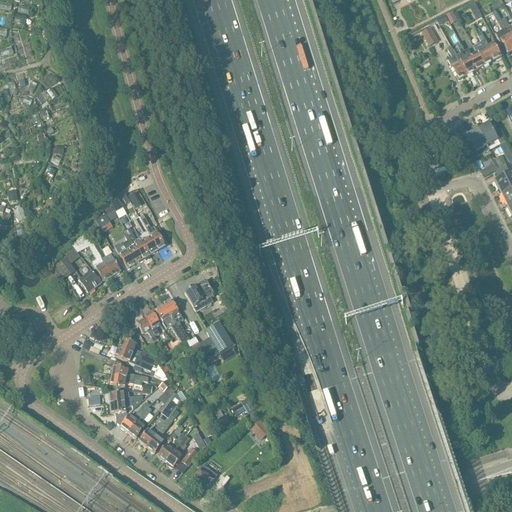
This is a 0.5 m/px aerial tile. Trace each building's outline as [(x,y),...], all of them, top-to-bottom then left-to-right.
[(498,6),(494,8),(495,10),(499,8),(503,6),(501,2),(497,4),(498,6)] [(0,3),(0,10),(10,12),(11,6),(0,3)] [(19,7),(18,14),(28,15),(29,9),(19,7)] [(452,13),(446,16),(451,26),(457,23),(452,13)] [(503,47),(507,55),(511,51),(511,41),(501,21),(500,21),(496,13),(492,15),(501,32),(495,36),(501,48),(503,47)] [(16,17),(15,24),(22,25),(23,18),(16,17)] [(439,27),(448,23),(445,17),(436,21),(439,27)] [(511,26),(509,28),(504,19),(501,21),(511,41),(511,26)] [(421,34),(429,47),(437,43),(430,29),(421,34)] [(481,33),(476,36),(478,39),(479,39),(492,63),(496,61),(497,62),(501,59),(500,58),(501,58),(493,45),(488,47),(484,40),(481,33)] [(478,39),(476,36),(473,38),(477,46),(480,52),(476,54),(484,68),(492,63),(479,39),(478,39)] [(459,63),(467,77),(475,72),(468,59),(467,59),(464,53),(460,45),(456,48),(460,55),(456,57),(459,63)] [(11,48),(0,51),(0,52),(2,58),(13,55),(11,48)] [(462,80),(467,77),(459,63),(456,57),(451,48),(447,51),(452,60),(447,62),(451,69),(450,69),(458,82),(459,83),(463,81),(462,80)] [(484,68),(476,54),(472,56),(468,50),(464,52),(468,59),(475,72),(484,68)] [(14,83),(7,85),(10,96),(17,95),(14,83)] [(32,83),(27,92),(32,94),(37,85),(32,83)] [(57,97),(51,89),(47,93),(52,101),(57,97)] [(5,91),(0,94),(3,99),(9,96),(5,91)] [(41,96),(37,99),(41,105),(45,102),(41,96)] [(25,98),(22,104),(30,107),(32,101),(25,98)] [(38,116),(31,118),(34,125),(40,123),(38,116)] [(496,129),(492,131),(489,125),(488,125),(477,131),(486,148),(498,142),(500,146),(505,144),(502,138),(501,138),(496,129)] [(477,131),(467,137),(478,158),(488,152),(486,148),(477,131)] [(54,157),(51,163),(58,166),(61,160),(54,157)] [(500,157),(494,160),(498,167),(504,164),(500,157)] [(494,183),(501,196),(511,190),(511,165),(496,174),(499,180),(496,182),(494,183)] [(481,173),(480,173),(483,178),(484,178),(489,176),(486,170),(481,173)] [(508,210),(511,207),(511,190),(501,196),(508,210)] [(16,194),(8,196),(9,203),(17,202),(16,194)] [(123,210),(118,200),(111,207),(111,208),(114,212),(115,214),(123,210)] [(105,213),(107,216),(108,215),(113,212),(111,208),(109,209),(104,212),(105,213)] [(24,216),(21,210),(14,213),(17,219),(24,216)] [(99,228),(99,229),(100,231),(110,225),(105,217),(104,215),(103,214),(102,212),(100,215),(102,219),(95,223),(99,228)] [(137,215),(139,219),(157,252),(165,247),(154,228),(151,230),(150,228),(141,213),(137,215)] [(4,214),(2,220),(8,222),(10,217),(4,214)] [(139,219),(135,221),(139,228),(144,236),(140,239),(142,243),(150,256),(157,252),(139,219)] [(87,229),(88,230),(90,234),(99,228),(95,223),(93,224),(86,228),(87,229)] [(129,231),(126,233),(128,236),(142,260),(149,256),(150,256),(142,243),(140,239),(136,241),(129,231)] [(72,247),(73,249),(75,251),(77,254),(89,248),(88,248),(92,246),(86,236),(80,240),(72,247)] [(123,245),(127,252),(134,265),(142,260),(128,236),(124,238),(127,243),(123,245)] [(106,259),(97,243),(93,245),(93,246),(112,278),(120,273),(119,272),(113,260),(111,256),(106,259)] [(93,246),(93,245),(92,246),(88,248),(89,248),(96,262),(92,264),(103,283),(112,278),(93,246)] [(134,265),(127,252),(123,254),(118,246),(114,248),(126,270),(134,265)] [(114,254),(111,256),(113,260),(119,272),(123,270),(114,254)] [(66,260),(56,268),(66,280),(75,273),(66,260)] [(80,286),(81,286),(88,295),(101,284),(96,277),(95,278),(91,274),(78,284),(80,286)] [(185,296),(193,311),(196,315),(213,304),(211,300),(212,300),(204,285),(198,288),(200,291),(198,293),(196,290),(185,296)] [(183,322),(179,315),(172,303),(164,308),(175,327),(177,330),(179,335),(180,335),(181,337),(185,344),(189,342),(184,332),(182,330),(181,327),(179,324),(183,322)] [(177,330),(175,327),(164,308),(155,313),(162,325),(166,332),(171,329),(177,340),(181,346),(185,344),(181,337),(180,335),(179,335),(177,330)] [(144,320),(155,338),(157,337),(159,336),(155,329),(160,327),(153,315),(144,320)] [(151,340),(157,349),(160,347),(155,338),(144,320),(135,325),(142,337),(148,334),(151,340)] [(233,347),(230,342),(219,324),(205,333),(219,355),(233,347)] [(123,341),(120,350),(155,364),(155,363),(152,357),(149,352),(148,353),(142,351),(141,354),(134,351),(137,346),(123,341)] [(164,346),(162,347),(160,348),(164,355),(171,351),(167,344),(164,346)] [(119,351),(116,359),(129,365),(136,368),(151,374),(153,369),(157,371),(159,365),(155,364),(120,350),(119,351)] [(127,375),(128,370),(114,368),(112,378),(142,383),(148,384),(148,380),(146,379),(127,375)] [(89,378),(82,379),(83,386),(90,385),(89,378)] [(125,385),(140,387),(142,388),(142,383),(112,378),(110,387),(124,390),(125,385)] [(163,395),(170,388),(171,387),(166,382),(158,389),(163,395)] [(153,388),(143,386),(142,393),(151,395),(153,388)] [(175,393),(175,392),(170,388),(163,395),(169,400),(175,393)] [(110,396),(111,406),(133,404),(143,403),(142,398),(131,399),(129,399),(129,395),(124,395),(124,394),(110,396)] [(169,400),(164,406),(159,413),(161,415),(176,396),(173,395),(169,400)] [(176,396),(161,415),(160,416),(162,417),(158,423),(160,424),(152,435),(148,431),(139,442),(139,443),(140,444),(142,446),(143,446),(147,448),(171,417),(175,411),(181,405),(180,403),(176,396)] [(99,399),(88,400),(89,407),(99,406),(99,399)] [(117,425),(127,416),(126,414),(125,409),(132,408),(133,412),(143,403),(111,406),(112,416),(116,415),(117,425)] [(249,404),(243,408),(246,412),(248,416),(254,412),(249,404)] [(231,411),(236,419),(246,412),(243,408),(241,405),(231,411)] [(127,416),(117,425),(120,428),(121,429),(121,430),(124,432),(125,431),(128,434),(145,412),(147,410),(143,407),(141,409),(139,412),(133,421),(129,417),(127,416)] [(151,413),(147,410),(145,412),(128,434),(132,437),(132,438),(135,440),(136,440),(145,430),(140,426),(144,422),(149,416),(151,413)] [(215,416),(218,421),(223,418),(220,413),(215,416)] [(153,454),(154,454),(155,455),(164,444),(159,441),(167,430),(172,424),(172,423),(175,419),(171,417),(147,448),(150,451),(150,452),(153,454)] [(249,430),(261,443),(271,433),(259,420),(249,430)] [(179,428),(173,435),(177,438),(183,431),(179,428)] [(166,463),(185,438),(181,436),(171,450),(166,446),(158,457),(158,458),(158,459),(160,460),(162,460),(166,463)] [(189,442),(185,439),(185,438),(166,463),(169,466),(170,468),(172,469),(173,469),(174,470),(182,459),(178,456),(183,450),(183,449),(188,443),(189,442)] [(203,441),(208,450),(213,446),(208,438),(203,441)] [(203,445),(198,449),(201,454),(206,450),(203,445)] [(188,469),(198,456),(191,451),(181,464),(187,469),(188,469)] [(191,484),(205,494),(217,477),(203,467),(191,484)]
